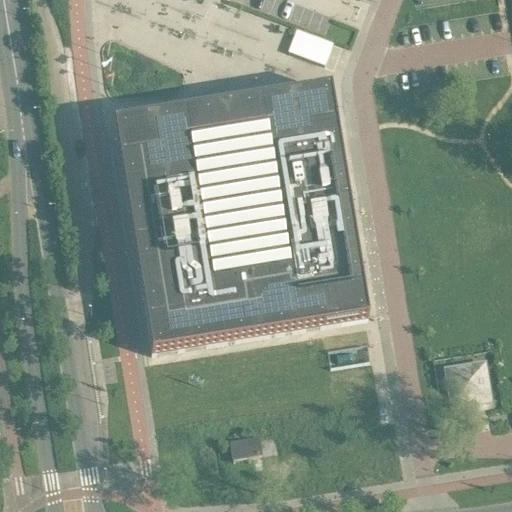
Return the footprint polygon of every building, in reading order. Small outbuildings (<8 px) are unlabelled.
[(297,31),(288,54),(325,68),(334,44),(297,31)] [(116,127),(114,127),(152,357),(368,322),(331,93),(321,95),(318,94),(315,94),(148,122),(129,125),(116,127)] [(290,438),(346,435),(342,357),(298,360),(299,378),(287,378),(288,401),(305,400),(305,414),(285,415),(286,432),(290,432),(290,438)] [(491,403),(485,366),(448,372),(454,409),(491,403)] [(233,462),(254,459),(263,457),(260,440),(230,445),(233,462)]
